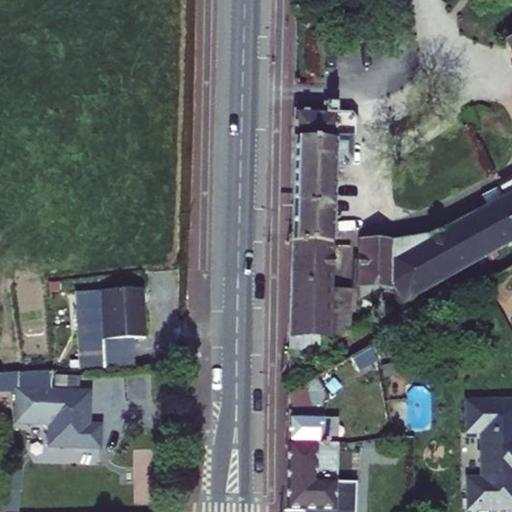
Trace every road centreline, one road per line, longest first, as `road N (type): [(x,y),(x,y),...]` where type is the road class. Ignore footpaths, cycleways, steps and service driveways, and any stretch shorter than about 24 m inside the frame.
road 1 (primary): [(244,0),(235,364)]
road 2 (primary): [(235,364),(211,511)]
road 3 (primary): [(249,511),(235,364)]
